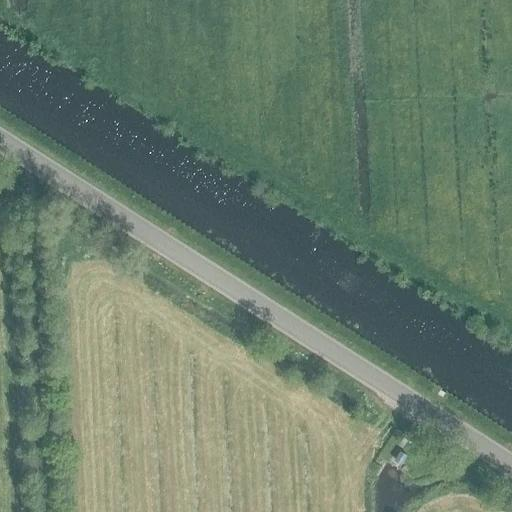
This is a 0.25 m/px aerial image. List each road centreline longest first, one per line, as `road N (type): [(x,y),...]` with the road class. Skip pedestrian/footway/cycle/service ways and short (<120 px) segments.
road 1 (secondary): [(511,467),(0,141)]
road 2 (track): [(31,213),(48,511)]
